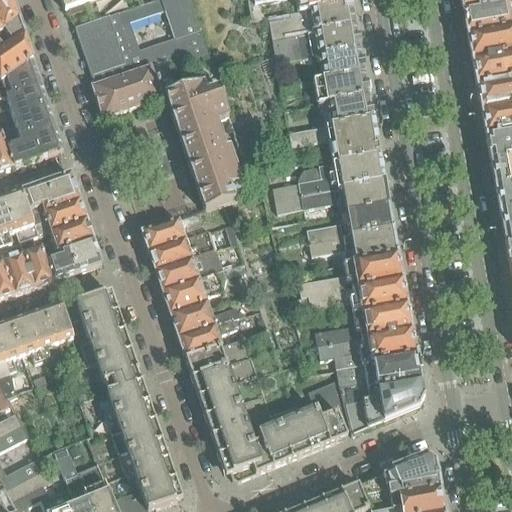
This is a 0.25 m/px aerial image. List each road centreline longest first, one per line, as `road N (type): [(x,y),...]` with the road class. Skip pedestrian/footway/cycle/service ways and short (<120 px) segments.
road 1 (residential): [(208,511),(31,0)]
road 2 (residential): [(379,0),(456,421)]
road 3 (residential): [(502,405),(428,0)]
road 4 (residential): [(456,421),(238,511)]
